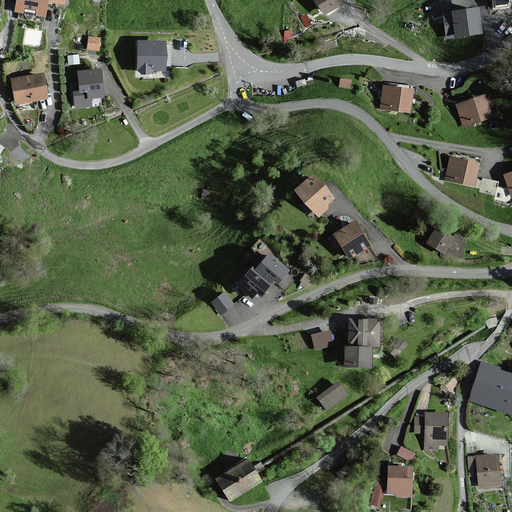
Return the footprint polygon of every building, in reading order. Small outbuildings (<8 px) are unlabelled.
[(64,3),(64,0),(17,0),(16,10),(45,14),(47,0),(64,3)] [(344,1),(342,0),(317,0),(325,13),(344,1)] [(492,0),(494,9),(510,7),(511,0),(492,0)] [(481,32),(477,7),(444,12),(447,37),(481,32)] [(87,48),(102,49),(102,35),(88,34),(87,48)] [(164,42),(139,41),(138,66),(141,67),(141,72),(150,72),(150,67),(155,68),(163,68),(164,42)] [(103,94),(99,68),(79,70),(81,82),(73,83),(76,107),(91,105),(89,96),(103,94)] [(47,96),(43,73),(12,79),(16,102),(47,96)] [(411,88),(383,85),(381,108),(409,111),(411,88)] [(484,95),(458,105),(465,126),(491,116),(484,95)] [(478,164),(450,158),(445,179),(473,185),(478,164)] [(313,175),(297,190),(319,213),(335,197),(313,175)] [(480,191),(496,192),(496,179),(480,178),(480,191)] [(369,244),(355,221),(335,234),(349,256),(369,244)] [(444,252),(453,237),(436,228),(427,242),(444,252)] [(288,269),(270,254),(256,270),(253,267),(238,285),(252,297),(257,291),(262,294),(271,283),(275,279),(278,281),(288,269)] [(232,304),(224,293),(213,301),(221,312),(232,304)] [(380,319),(348,320),(348,346),(344,346),(345,367),(374,367),(374,348),(380,348),(380,319)] [(331,328),(312,332),(315,348),(334,344),(331,328)] [(511,392),(511,374),(480,366),(471,399),(508,409),(511,392)] [(337,382),(318,396),(327,408),(346,394),(337,382)] [(446,413),(421,413),(421,419),(412,419),(412,435),(421,435),(421,452),(446,452),(446,413)] [(397,453),(413,459),(417,451),(401,444),(397,453)] [(497,454),(477,456),(479,486),(499,484),(497,454)] [(247,457),(216,476),(230,498),(261,479),(247,457)] [(410,495),(411,466),(390,466),(389,492),(397,492),(397,494),(410,495)] [(387,483),(376,480),(370,502),(382,505),(387,483)]
